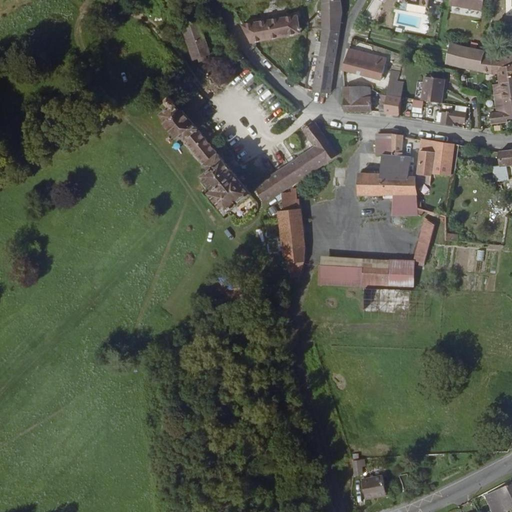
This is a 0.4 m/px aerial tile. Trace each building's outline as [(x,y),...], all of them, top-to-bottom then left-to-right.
[(211,52),(194,0),(190,0),(177,5),(193,58),(211,52)] [(341,0),(322,0),(323,19),(324,27),(321,43),(313,89),(331,92),(338,47),(343,10),(341,0)] [(484,10),(485,0),(452,0),(452,4),(484,10)] [(420,28),(421,17),(397,14),(396,25),(420,28)] [(261,21),(243,25),(252,42),(289,35),(300,33),(297,15),(278,18),(277,17),(274,18),(273,19),(266,20),(265,19),(261,20),(261,21)] [(486,56),(487,50),(452,43),(445,61),(493,73),(498,72),(499,83),(511,81),(511,71),(506,72),(505,55),(486,56)] [(380,56),(349,47),(349,50),(350,51),(348,56),(347,57),(343,69),(373,78),(380,56)] [(422,100),(442,103),(445,80),(426,77),(422,100)] [(372,111),(367,87),(356,86),(355,79),(344,80),(345,110),(372,111)] [(511,81),(499,83),(502,112),(488,114),(490,124),(506,123),(506,119),(511,118),(511,81)] [(225,212),(245,196),(249,193),(202,133),(182,108),(179,109),(174,103),(176,101),(171,94),(166,98),(169,104),(160,112),(166,120),(163,122),(174,135),(179,131),(207,168),(201,174),(213,189),(209,192),(225,212)] [(399,116),(403,97),(389,95),(386,114),(399,116)] [(411,113),(422,113),(423,101),(411,100),(411,113)] [(444,109),(441,122),(442,122),(451,124),(453,118),(465,121),(467,112),(455,109),(454,112),(444,109)] [(336,154),(315,122),(307,126),(304,125),(301,128),(314,146),(259,182),(255,186),(258,190),(265,201),(280,192),(315,168),(336,154)] [(392,155),(392,135),(378,133),(377,154),(384,155),(392,155)] [(402,156),(403,136),(392,135),(392,155),(402,156)] [(434,154),(436,140),(422,138),(421,152),(434,154)] [(511,150),(498,152),(499,159),(493,159),(493,168),(511,166),(511,150)] [(430,195),(432,174),(434,154),(421,152),(418,176),(419,189),(419,194),(430,195)] [(411,157),(402,156),(392,155),(384,155),(382,174),(384,174),(381,195),(392,195),(396,174),(411,176),(411,157)] [(357,194),(381,195),(384,174),(382,174),(378,174),(377,171),(369,171),(369,174),(358,173),(357,194)] [(415,177),(411,176),(396,174),(392,195),(391,214),(420,215),(423,218),(432,226),(435,213),(417,209),(415,177)] [(280,192),(284,211),(299,208),(295,189),(290,189),(290,192),(280,192)] [(290,251),(306,280),(314,277),(312,244),(302,207),(299,208),(284,211),(279,214),(286,239),(290,251)] [(423,265),(432,226),(423,218),(423,221),(414,261),(415,261),(417,261),(417,264),(423,265)] [(449,258),(457,259),(458,248),(451,247),(449,258)] [(415,261),(414,261),(367,258),(347,256),(345,285),(369,286),(413,289),(415,261)] [(424,321),(425,292),(364,289),(363,320),(424,321)] [(363,459),(355,459),(357,472),(364,471),(363,459)] [(511,500),(511,475),(511,473),(483,488),(494,509),(511,500)] [(371,498),(392,495),(388,474),(367,478),(371,498)]
